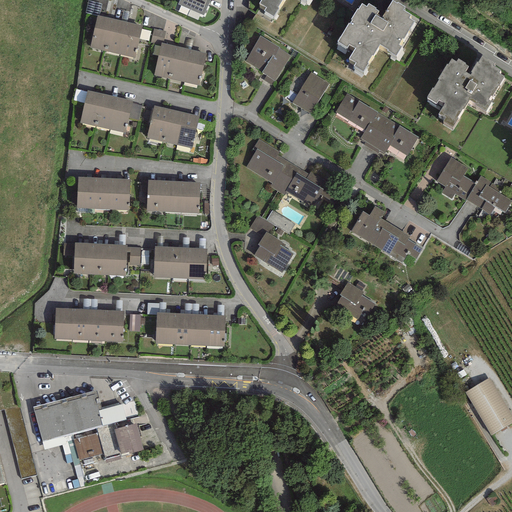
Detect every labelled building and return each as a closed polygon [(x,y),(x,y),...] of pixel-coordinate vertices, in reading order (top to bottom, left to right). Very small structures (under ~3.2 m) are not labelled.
[(210,0),(209,0),(180,0),(177,7),(202,18),(210,0)] [(257,0),(260,1),(251,17),(265,25),(280,0),(283,0),(298,9),(303,0),(257,0)] [(407,30),(399,15),(386,9),(381,21),(361,12),(352,14),(331,51),(346,59),(340,69),(346,73),(356,78),(370,53),(389,63),(407,30)] [(138,29),(96,20),(90,54),(131,62),(138,29)] [(155,32),(153,44),(165,46),(166,33),(155,32)] [(289,59),(257,41),(240,72),(272,90),(289,59)] [(203,59),(158,49),(151,81),(196,91),(203,59)] [(498,78),(474,64),(463,82),(461,81),(464,76),(444,64),(418,106),(428,112),(431,107),(439,112),(432,124),(443,130),(461,102),(477,112),(498,78)] [(327,88),(308,77),(290,106),(309,117),(327,88)] [(420,139),(345,94),(330,121),(361,139),(358,144),(383,158),(386,153),(405,164),(420,139)] [(123,137),(129,106),(84,97),(78,129),(123,137)] [(196,124),(153,112),(144,142),(188,154),(196,124)] [(282,168),(257,154),(247,172),(272,186),(282,168)] [(467,171),(449,160),(434,185),(444,192),(441,198),(453,205),(455,202),(495,226),(509,204),(463,177),(467,171)] [(301,172),(289,166),(275,190),(311,210),(321,192),(297,178),(301,172)] [(128,184),(75,182),(74,213),(127,215),(128,184)] [(199,189),(147,186),(145,215),(197,218),(199,189)] [(366,221),(358,216),(346,235),(410,270),(421,252),(404,241),(400,249),(372,231),(382,217),(372,211),(366,221)] [(295,227),(272,215),(267,225),(257,220),(251,230),(265,237),(273,229),(289,238),(295,227)] [(294,256),(264,240),(253,260),(283,276),(294,256)] [(123,281),(124,251),(69,248),(67,278),(123,281)] [(205,253),(151,251),(151,281),(204,282),(205,253)] [(363,295),(347,286),(330,316),(340,321),(348,307),(368,318),(375,306),(361,299),(363,295)] [(119,347),(121,316),(51,310),(52,341),(119,347)] [(132,315),(131,333),(143,333),(143,316),(132,315)] [(220,321),(153,318),(152,352),(219,354),(220,321)] [(511,424),(511,418),(490,380),(466,394),(490,437),(511,424)] [(95,394),(29,410),(38,446),(72,437),(79,465),(101,460),(94,431),(125,423),(121,407),(100,412),(95,394)] [(132,428),(110,434),(117,460),(139,454),(132,428)]
